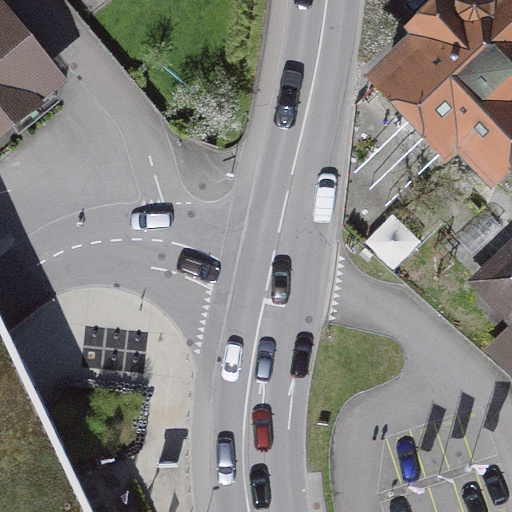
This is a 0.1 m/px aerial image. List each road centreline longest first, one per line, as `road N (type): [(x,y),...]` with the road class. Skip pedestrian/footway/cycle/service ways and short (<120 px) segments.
road 1 (residential): [(280,260),(175,240),(135,121),(44,0)]
road 2 (secondary): [(324,0),(280,260)]
road 3 (secondary): [(280,260),(256,435),(261,511)]
